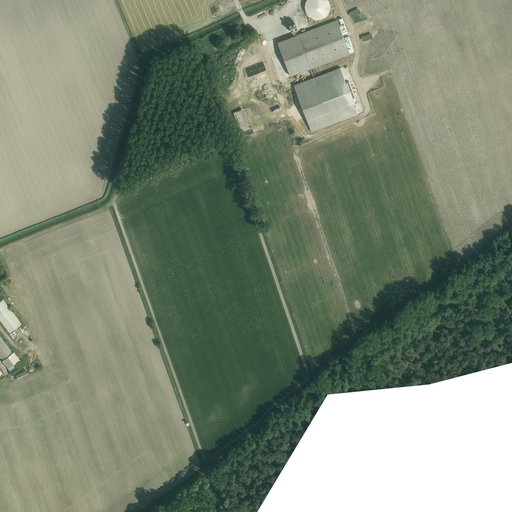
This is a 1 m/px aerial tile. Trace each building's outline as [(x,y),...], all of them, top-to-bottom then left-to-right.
[(304,0),(310,17),(314,16),(315,20),(333,14),(329,0),(304,0)] [(358,8),(349,12),(351,17),(361,13),(358,8)] [(337,20),(277,42),(290,76),(310,68),(310,69),(350,54),(337,20)] [(248,71),(249,76),(266,71),(264,62),(256,64),(257,68),(248,71)] [(340,67),(294,85),(311,132),(358,115),(352,99),(353,99),(347,82),(346,82),(340,67)] [(243,109),(233,113),(240,132),(249,129),(243,109)] [(3,299),(0,301),(0,320),(9,333),(21,324),(3,299)] [(0,336),(0,355),(2,359),(3,360),(2,361),(12,373),(23,364),(14,352),(13,353),(0,336)]
